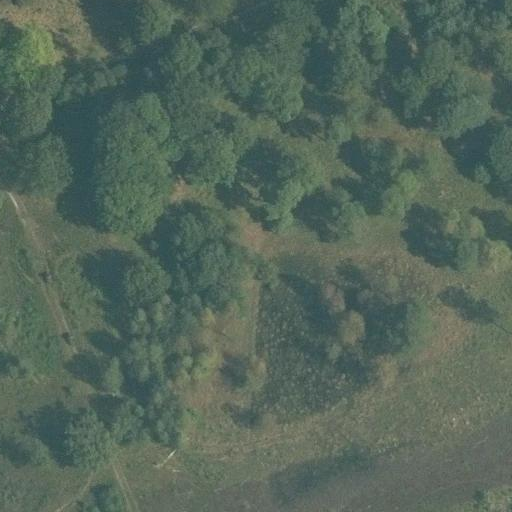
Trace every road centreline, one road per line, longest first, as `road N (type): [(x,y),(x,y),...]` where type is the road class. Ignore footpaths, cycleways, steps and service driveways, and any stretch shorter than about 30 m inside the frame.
road 1 (track): [(121,511),(0,219)]
road 2 (track): [(264,0),(0,106)]
